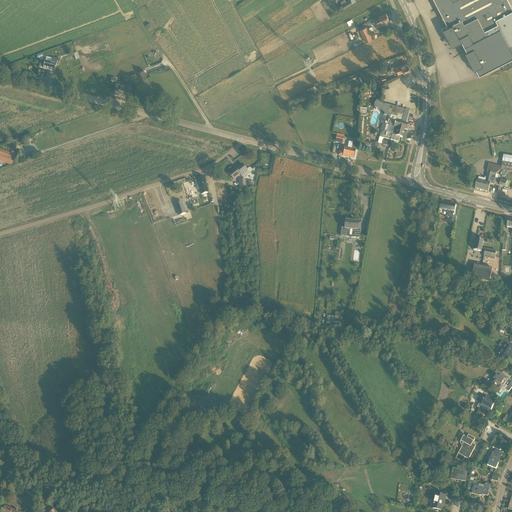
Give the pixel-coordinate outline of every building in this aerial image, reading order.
[(344,9),(353,4),(350,0),(347,0),(348,1),(342,5),(344,8),(344,9)] [(461,42),(466,51),(465,52),(474,69),(477,75),(478,74),(479,75),(511,57),(511,7),(508,0),(504,2),(502,0),(439,0),(443,6),(438,9),(448,27),(443,29),(446,35),(445,36),(448,43),(450,43),(452,47),(461,42)] [(377,23),(388,18),(386,13),(378,16),(379,19),(376,20),(377,23)] [(361,44),(372,39),(366,27),(359,30),(363,39),(359,41),(361,44)] [(43,69),(55,72),(57,64),(59,65),(60,60),(58,59),(58,60),(52,58),(52,60),(49,60),(48,62),(45,62),(41,61),(39,68),(43,69)] [(398,66),(395,67),(398,75),(411,70),(408,64),(405,65),(405,63),(398,66)] [(148,83),(146,78),(143,70),(137,72),(140,80),(143,79),(144,84),(148,83)] [(127,99),(128,92),(126,92),(127,87),(117,84),(114,95),(127,99)] [(409,111),(381,104),(377,100),(375,102),(375,103),(374,104),(374,105),(374,106),(374,107),(376,109),(378,107),(384,114),(384,116),(383,115),(381,124),(386,125),(389,126),(387,133),(384,132),(380,134),(379,138),(389,140),(389,137),(391,138),(391,141),(399,143),(400,137),(402,138),(404,130),(407,131),(408,125),(406,125),(409,111)] [(370,149),(371,145),(366,143),(366,142),(366,141),(363,140),(363,141),(361,147),(370,149)] [(343,156),(354,159),(356,151),(358,151),(358,144),(353,143),(351,149),(341,147),(339,155),(343,156)] [(0,161),(10,165),(13,165),(17,156),(0,148),(0,161)] [(493,177),(496,178),(497,174),(501,171),(511,172),(511,156),(504,155),(501,167),(489,164),(487,173),(488,173),(485,182),(477,180),(475,189),(484,191),(487,180),(488,180),(489,178),(492,179),(493,177)] [(249,174),(242,165),(236,169),(236,168),(229,174),(234,180),(240,175),(243,179),(249,174)] [(494,185),(496,178),(493,177),(492,179),(489,178),(488,180),(487,180),(484,191),(488,192),(490,184),(494,185)] [(201,195),(208,193),(204,178),(198,180),(201,195)] [(179,216),(186,214),(182,202),(175,205),(179,216)] [(456,224),(457,217),(454,216),(456,205),(441,202),(439,210),(448,211),(448,213),(448,217),(453,218),(452,223),(456,224)] [(359,222),(345,220),(344,228),(342,228),(341,236),(346,237),(347,231),(355,232),(354,238),(360,239),(359,241),(365,241),(365,239),(360,238),(361,230),(358,230),(359,222)] [(483,248),(483,247),(484,242),(478,241),(478,243),(475,242),(474,247),(473,251),(474,251),(481,252),(485,253),(484,258),(495,260),(497,251),(483,248)] [(345,247),(343,257),(350,258),(352,248),(345,247)] [(405,266),(413,269),(415,263),(407,260),(405,266)] [(490,283),(493,269),(475,265),(472,279),(490,283)] [(511,359),(511,357),(511,348),(511,349),(511,348),(511,344),(503,339),(501,342),(499,346),(504,349),(498,359),(505,363),(509,357),(511,359)] [(509,392),(511,388),(511,381),(496,370),(494,373),(496,375),(497,375),(494,379),(493,379),(490,383),(494,386),(495,385),(498,387),(497,389),(496,390),(500,393),(505,385),(508,387),(506,390),(509,392)] [(490,401),(492,398),(487,396),(484,400),(484,401),(482,399),(479,403),(477,407),(480,408),(475,417),(480,420),(486,410),(491,412),(495,404),(490,401)] [(475,439),(469,435),(467,438),(464,436),(460,442),(462,447),(461,449),(456,459),(463,462),(465,457),(469,459),(476,446),(473,444),(475,439)] [(496,469),(504,452),(499,450),(497,454),(493,452),(487,466),(496,469)] [(468,472),(461,471),(457,470),(453,469),(452,478),(460,479),(460,481),(466,482),(468,472)] [(484,488),(474,486),(475,482),(471,481),(468,493),(480,496),(480,494),(488,496),(491,486),(485,484),(484,488)] [(446,496),(437,494),(435,493),(431,508),(441,511),(444,501),(445,501),(446,496)]
